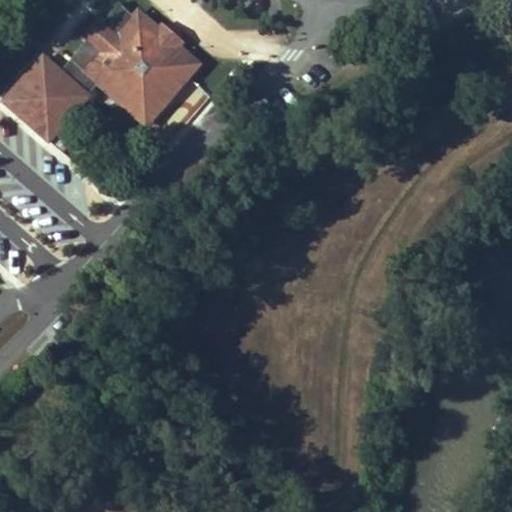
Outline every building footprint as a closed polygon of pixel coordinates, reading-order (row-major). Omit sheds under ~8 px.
[(112,41),(134,16),(119,4),(103,22),(98,18),(92,24),(112,41)] [(161,100),(164,102),(188,76),(198,65),(177,45),(169,47),(160,40),(158,29),(138,12),(134,16),(112,41),(92,24),(82,37),(87,41),(71,60),(77,65),(66,77),(61,72),(55,67),(52,71),(16,112),(52,143),(61,132),(57,129),(57,118),(66,107),(77,106),(82,109),(101,86),(125,106),(128,103),(161,100)] [(160,40),(169,47),(177,45),(181,41),(162,25),(158,29),(160,40)] [(55,67),(44,57),(36,68),(39,70),(52,71),(55,67)] [(66,77),(77,65),(71,60),(61,72),(66,77)] [(52,71),(39,70),(36,68),(5,102),(16,112),(52,71)] [(145,124),(164,102),(161,100),(128,103),(125,106),(145,124)] [(61,132),(82,109),(77,106),(66,107),(57,118),(57,129),(61,132)] [(105,309),(86,300),(63,352),(93,366),(105,340),(94,335),(105,309)]
